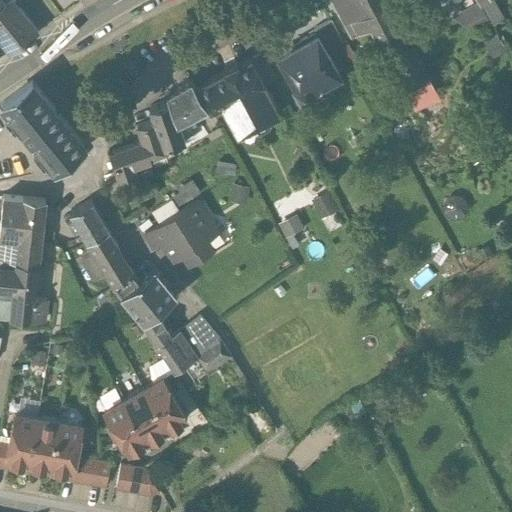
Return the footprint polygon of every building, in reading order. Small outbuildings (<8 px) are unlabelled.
[(0,0),(0,40),(11,54),(37,33),(11,0),(5,5),(0,0)] [(388,5),(385,0),(331,0),(346,28),(388,5)] [(481,0),(480,1),(490,19),(494,24),(504,19),(493,0),(481,0)] [(490,19),(480,1),(453,16),(471,29),(490,19)] [(394,18),(388,5),(346,28),(353,39),(371,29),(381,48),(400,38),(391,19),(394,18)] [(315,32),(317,36),(328,56),(343,48),(330,23),(315,32)] [(509,50),(501,32),(499,34),(484,41),(492,58),(509,50)] [(317,36),(279,57),(298,90),(295,91),(302,103),(315,96),(313,91),(339,76),(328,56),(317,36)] [(407,50),(400,38),(381,48),(403,90),(428,77),(412,47),(407,50)] [(251,61),(208,83),(218,102),(221,100),(227,113),(237,133),(278,112),(251,61)] [(439,99),(428,77),(403,90),(415,112),(439,99)] [(30,79),(1,102),(55,169),(84,146),(30,79)] [(191,81),(166,96),(169,104),(177,126),(180,124),(208,111),(196,89),(191,81)] [(218,102),(208,83),(196,89),(208,111),(211,109),(216,119),(227,113),(221,100),(218,102)] [(169,104),(150,110),(154,123),(163,151),(167,150),(186,144),(180,124),(177,126),(169,104)] [(163,151),(154,123),(137,128),(142,143),(139,144),(145,162),(169,155),(167,150),(163,151)] [(145,162),(139,144),(110,153),(120,182),(138,176),(135,167),(146,164),(145,162)] [(234,166),(219,164),(218,173),(233,174),(234,166)] [(183,194),(174,201),(180,211),(199,199),(202,198),(192,183),(180,190),(183,194)] [(153,185),(142,190),(146,199),(157,194),(153,185)] [(247,190),(234,187),(231,200),(244,203),(247,190)] [(3,196),(0,230),(0,240),(19,242),(17,263),(40,265),(45,200),(3,196)] [(324,197),(313,203),(321,217),(332,212),(324,197)] [(219,233),(199,199),(180,211),(159,224),(146,232),(155,247),(165,241),(176,259),(182,255),(207,240),(219,233)] [(180,211),(174,201),(153,214),(159,224),(180,211)] [(70,215),(86,243),(108,231),(93,202),(70,215)] [(295,214),(279,223),(292,249),(309,240),(295,214)] [(108,231),(86,243),(92,254),(81,261),(93,282),(106,275),(112,284),(112,283),(132,272),(108,231)] [(19,242),(0,240),(0,266),(17,268),(17,263),(19,242)] [(207,240),(182,255),(191,269),(215,254),(207,240)] [(40,265),(17,263),(17,268),(0,266),(0,296),(13,298),(36,300),(40,265)] [(137,280),(121,294),(143,321),(155,311),(176,294),(153,267),(137,280)] [(137,280),(132,272),(112,283),(121,294),(137,280)] [(13,298),(0,296),(0,318),(11,320),(13,298)] [(264,296),(233,316),(238,324),(269,304),(264,296)] [(47,301),(36,300),(13,298),(11,320),(44,323),(46,303),(47,301)] [(155,311),(143,321),(142,322),(173,370),(195,355),(196,354),(180,330),(168,336),(155,311)] [(199,315),(189,323),(203,338),(213,331),(199,315)] [(189,323),(180,330),(196,354),(195,355),(207,371),(227,358),(231,355),(213,331),(203,338),(189,323)] [(144,331),(140,325),(132,329),(137,336),(144,331)] [(62,345),(55,344),(54,351),(61,353),(62,345)] [(46,353),(35,351),(33,364),(43,366),(46,353)] [(250,386),(231,355),(227,358),(247,388),(250,386)] [(163,376),(143,387),(167,429),(186,418),(163,376)] [(148,440),(167,429),(143,387),(124,397),(148,440)] [(127,452),(148,440),(124,397),(102,410),(111,425),(108,427),(116,440),(119,438),(127,452)] [(7,458),(28,462),(37,415),(15,410),(9,442),(5,458),(7,458)] [(28,462),(51,466),(60,419),(37,415),(28,462)] [(82,423),(60,419),(51,466),(69,470),(71,470),(74,455),(76,455),(78,444),(83,445),(87,428),(81,427),(82,423)] [(9,442),(0,440),(0,464),(5,465),(7,458),(5,458),(9,442)] [(76,455),(74,455),(71,470),(69,470),(67,478),(106,485),(111,462),(100,459),(76,455)] [(145,468),(120,463),(116,487),(152,494),(158,490),(145,468)]
